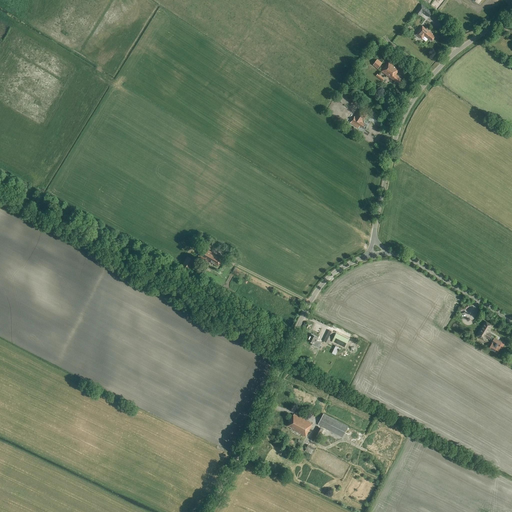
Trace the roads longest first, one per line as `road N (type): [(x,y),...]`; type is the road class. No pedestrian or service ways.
road 1 (track): [(285,355),(0,202)]
road 2 (tertiary): [(368,255),(327,278),(309,302),(255,427),(207,511)]
road 3 (unclassified): [(373,236),(405,112),(445,61),(511,9)]
road 4 (tertiary): [(511,321),(387,252)]
